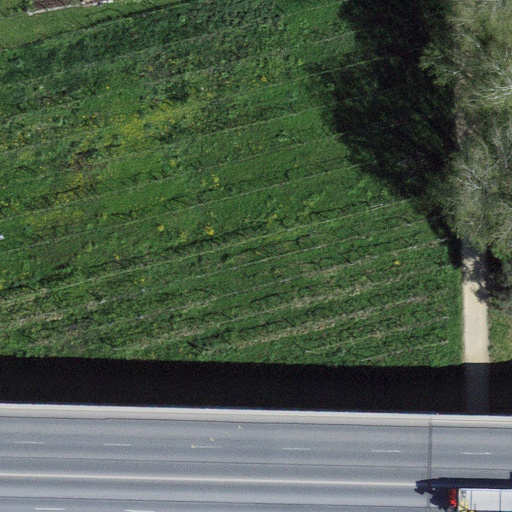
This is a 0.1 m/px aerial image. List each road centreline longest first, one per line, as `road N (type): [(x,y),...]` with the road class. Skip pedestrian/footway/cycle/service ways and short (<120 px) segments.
road 1 (primary): [(511,488),(0,475)]
road 2 (track): [(484,511),(471,0)]
